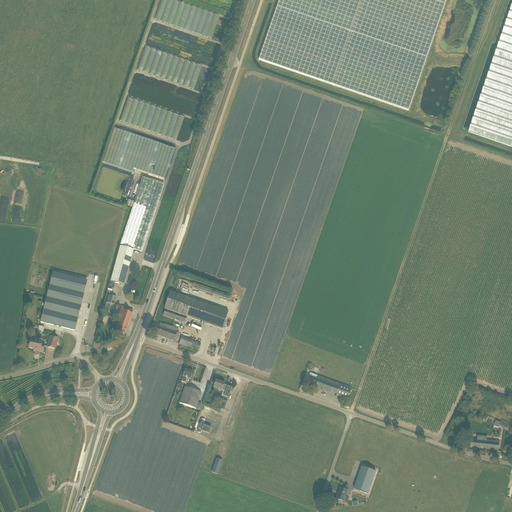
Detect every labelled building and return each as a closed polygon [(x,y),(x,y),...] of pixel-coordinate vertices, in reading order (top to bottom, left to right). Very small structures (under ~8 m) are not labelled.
[(278,0),(259,59),(408,110),(445,0),(278,0)] [(511,3),(492,64),(511,71),(511,3)] [(197,33),(211,38),(214,30),(210,28),(208,33),(198,29),(197,33)] [(145,47),(138,70),(154,75),(154,74),(150,72),(151,69),(148,68),(149,63),(151,64),(153,58),(147,57),(150,49),(145,47)] [(155,77),(195,88),(201,65),(163,55),(162,60),(160,67),(162,68),(162,71),(164,72),(164,74),(160,73),(161,71),(159,70),(158,74),(156,73),(155,77)] [(125,123),(177,139),(184,116),(136,102),(134,107),(135,107),(134,111),(132,111),(131,114),(129,114),(128,117),(122,115),(121,119),(125,120),(125,123)] [(165,179),(174,148),(114,129),(115,132),(116,131),(117,134),(119,133),(120,136),(118,141),(119,143),(123,144),(121,145),(123,146),(123,147),(121,154),(122,154),(121,157),(123,161),(124,161),(123,164),(127,165),(123,166),(118,167),(133,172),(134,169),(165,179)] [(164,184),(143,177),(134,202),(128,200),(126,206),(132,208),(120,245),(141,252),(164,184)] [(120,247),(110,281),(110,282),(124,285),(133,250),(120,247)] [(40,322),(74,331),(84,294),(87,281),(52,273),(49,286),(48,292),(40,322)] [(228,313),(223,311),(170,292),(164,309),(187,317),(222,330),(228,313)] [(111,314),(114,305),(106,303),(103,312),(111,314)] [(124,336),(124,335),(133,311),(122,307),(113,332),(124,336)] [(184,323),(187,317),(164,309),(162,315),(184,323)] [(173,342),(178,329),(164,325),(160,324),(159,327),(152,324),(149,333),(173,342)] [(50,337),(48,347),(55,349),(58,339),(50,337)] [(197,345),(198,343),(181,337),(179,344),(199,351),(200,346),(197,345)] [(31,340),(29,348),(37,350),(36,351),(43,353),(45,345),(41,344),(42,342),(37,341),(37,342),(31,340)] [(190,380),(193,373),(185,370),(181,382),(185,383),(186,378),(190,380)] [(336,396),(336,395),(340,384),(310,373),(309,377),(306,385),(336,396)] [(223,397),(228,398),(232,388),(227,386),(227,388),(223,386),(224,384),(216,381),(213,388),(221,391),(222,391),(225,392),(223,397)] [(340,384),(336,395),(348,399),(352,389),(340,384)] [(179,403),(195,409),(201,393),(185,387),(179,403)] [(219,409),(224,411),(227,402),(228,398),(223,397),(221,403),(219,409)] [(507,430),(508,427),(510,424),(501,420),(499,427),(507,430)] [(200,434),(201,431),(209,434),(211,428),(203,425),(204,422),(201,421),(197,433),(200,434)] [(469,448),(473,449),(498,452),(499,443),(491,442),(491,441),(487,440),(486,442),(481,441),(481,438),(477,437),(477,441),(470,440),(469,448)] [(218,474),(222,461),(216,459),(212,472),(218,474)] [(376,472),(362,467),(354,489),(368,494),(376,472)] [(340,488),(336,499),(348,503),(349,499),(346,497),(348,491),(340,488)]
